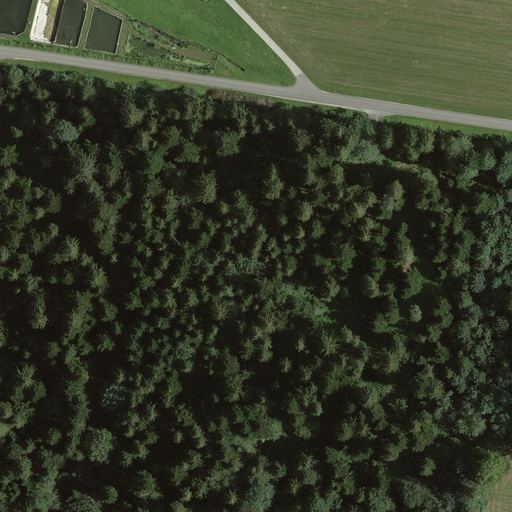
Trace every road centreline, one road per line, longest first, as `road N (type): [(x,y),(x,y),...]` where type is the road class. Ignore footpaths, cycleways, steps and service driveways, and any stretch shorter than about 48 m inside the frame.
road 1 (unclassified): [(511,126),(0,50)]
road 2 (track): [(0,122),(158,149),(414,168),(511,189)]
road 3 (track): [(229,0),(312,96)]
